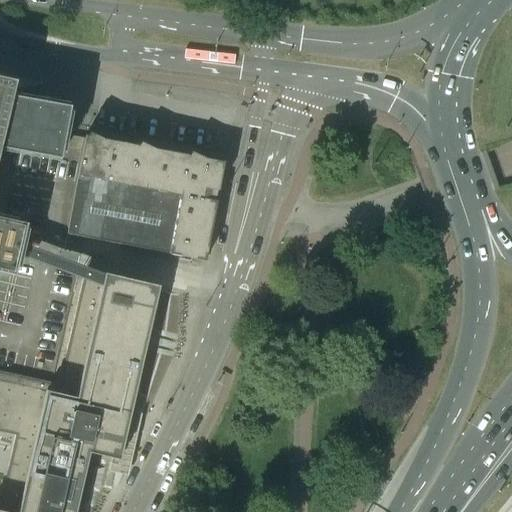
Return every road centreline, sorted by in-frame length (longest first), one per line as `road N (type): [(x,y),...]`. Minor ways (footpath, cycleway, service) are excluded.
road 1 (primary): [(473,215),(478,294),(469,360),(441,435),(395,511)]
road 2 (tertiary): [(132,511),(236,287)]
road 3 (tertiary): [(481,0),(391,43),(247,30)]
road 4 (tertiary): [(236,287),(287,117),(335,80)]
road 5 (tertiary): [(236,287),(230,259),(265,70)]
road 6 (residential): [(119,59),(114,100),(224,118)]
road 7 (tertiary): [(119,59),(134,53),(265,70)]
road 8 (primary): [(483,0),(456,53),(451,140)]
road 9 (tertiary): [(335,80),(378,89),(451,140)]
road 10 (primary): [(436,511),(511,406)]
road 11 (tertiary): [(247,30),(122,13)]
road 12 (tertiary): [(0,37),(119,59)]
